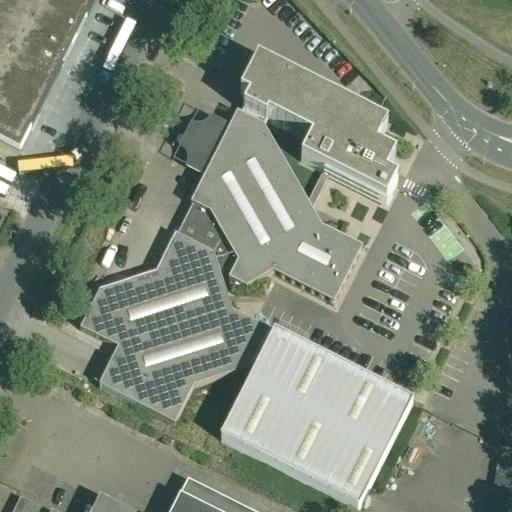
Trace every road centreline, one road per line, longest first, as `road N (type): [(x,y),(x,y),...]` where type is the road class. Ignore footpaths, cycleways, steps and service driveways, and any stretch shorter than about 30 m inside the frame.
road 1 (unclassified): [(0,304),(151,0)]
road 2 (tertiary): [(468,119),(362,0)]
